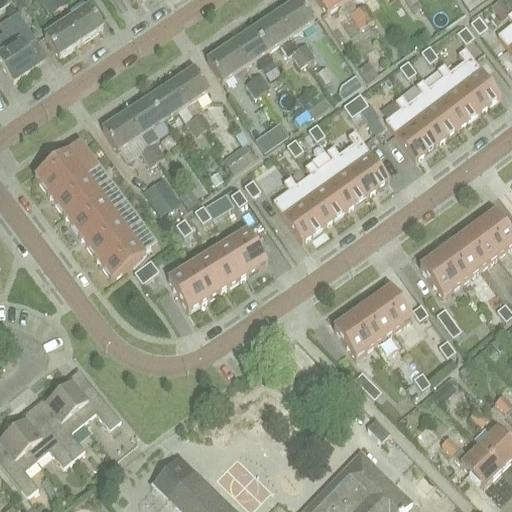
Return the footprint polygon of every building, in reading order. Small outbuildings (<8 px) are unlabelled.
[(26,3),(23,0),(6,0),(13,11),(26,3)] [(59,14),(50,0),(42,0),(38,3),(50,20),(59,14)] [(62,0),(50,0),(59,14),(68,8),(62,0)] [(349,2),(348,0),(314,0),(327,18),(349,2)] [(469,12),(486,0),(468,0),(463,4),(469,12)] [(298,3),(275,18),(308,67),(315,63),(305,49),(307,48),(298,36),(314,26),(298,3)] [(366,8),(357,14),(367,28),(375,24),(366,8)] [(89,11),(67,25),(81,47),(103,32),(89,11)] [(366,29),(367,28),(357,14),(349,19),(355,27),(349,31),(362,50),(375,42),(366,29)] [(0,47),(5,55),(0,58),(0,66),(13,86),(37,70),(24,51),(36,43),(24,25),(18,15),(0,26),(0,28),(6,37),(0,40),(0,47)] [(511,16),(507,21),(511,27),(511,28),(497,40),(511,59),(511,16)] [(308,67),(275,18),(252,33),(268,56),(279,49),(287,61),(290,59),(300,73),(308,67)] [(470,27),(477,37),(484,32),(477,21),(470,27)] [(81,47),(67,25),(45,39),(59,61),(81,47)] [(457,37),(465,47),(472,41),(464,31),(457,37)] [(268,56),(252,33),(229,48),(245,72),(268,56)] [(245,72),(229,48),(206,64),(222,87),(245,72)] [(421,56),(429,66),(436,61),(428,51),(421,56)] [(444,70),(443,70),(478,118),(500,101),(465,54),(458,59),(463,66),(449,77),(444,70)] [(400,71),(407,82),(414,76),(407,66),(400,71)] [(330,76),(344,85),(349,76),(336,68),(330,76)] [(478,118),(443,70),(437,75),(442,82),(428,93),(422,86),(457,134),(478,118)] [(194,72),(171,87),(204,137),(211,132),(208,128),(216,123),(209,113),(201,118),(193,106),(209,95),(194,72)] [(270,93),(261,79),(253,84),(263,98),(270,93)] [(254,104),(263,98),(253,84),(245,90),(254,104)] [(457,134),(422,86),(416,91),(421,98),(407,109),(401,102),(436,149),(457,134)] [(204,137),(171,87),(148,103),(163,126),(177,117),(202,156),(208,164),(215,170),(222,182),(228,178),(202,138),(204,137)] [(320,97),(303,109),(313,124),(330,111),(320,97)] [(357,100),(350,105),(358,116),(365,111),(357,100)] [(436,149),(401,102),(394,107),(400,114),(384,126),(414,166),(436,149)] [(163,126),(148,103),(125,118),(140,141),(163,126)] [(358,116),(350,105),(343,110),(350,121),(358,116)] [(140,141),(125,118),(102,133),(117,156),(131,147),(140,141)] [(308,134),(316,145),(323,140),(316,129),(308,134)] [(333,152),(332,152),(366,201),(389,185),(354,137),(347,142),(353,149),(338,159),(333,152)] [(287,150),(294,160),(301,155),(294,144),(287,150)] [(156,147),(148,153),(158,167),(166,161),(156,147)] [(68,156),(34,181),(112,285),(145,260),(87,182),(98,173),(84,155),(84,154),(83,154),(79,148),(69,156),(68,155),(68,156)] [(243,150),(223,164),(234,179),(254,164),(243,150)] [(366,201),(332,152),(326,157),(331,164),(317,175),(311,167),(311,168),(345,216),(366,201)] [(102,174),(110,187),(130,174),(121,161),(102,174)] [(345,216),(311,168),(304,172),(310,180),(295,190),(290,183),(289,183),(324,231),(345,216)] [(324,231),(289,183),(283,188),(288,195),(272,206),(301,247),(324,231)] [(251,202),(259,197),(251,186),(244,191),(251,202)] [(231,201),(238,211),(245,206),(238,195),(231,201)] [(251,213),(259,224),(273,213),(265,202),(251,213)] [(196,217),(204,228),(211,223),(203,212),(196,217)] [(511,241),(494,217),(475,231),(498,262),(511,251),(511,241)] [(178,231),(185,241),(192,236),(185,226),(178,231)] [(498,262),(475,231),(457,244),(479,275),(498,262)] [(267,268),(247,236),(226,248),(246,281),(267,268)] [(479,275),(457,244),(438,258),(461,289),(479,275)] [(246,281),(226,248),(207,260),(227,293),(246,281)] [(461,289),(438,258),(419,272),(442,303),(461,289)] [(227,293),(207,260),(188,272),(208,305),(227,293)] [(158,276),(151,266),(144,271),(151,282),(158,276)] [(151,282),(144,271),(136,277),(144,287),(151,282)] [(208,305),(188,272),(167,284),(187,317),(208,305)] [(390,292),(371,306),(393,337),(412,324),(390,292)] [(393,337),(371,306),(352,319),(374,351),(393,337)] [(498,315),(506,325),(511,319),(511,318),(504,309),(498,315)] [(438,322),(446,333),(453,328),(445,317),(438,322)] [(374,351),(352,319),(333,333),(355,364),(374,351)] [(460,338),(453,328),(446,333),(453,343),(460,338)] [(440,352),(447,362),(454,357),(447,347),(440,352)] [(355,384),(364,393),(371,387),(362,378),(355,384)] [(415,384),(422,394),(430,389),(422,379),(415,384)] [(71,386),(58,397),(83,428),(96,418),(110,435),(121,426),(91,390),(81,398),(71,386)] [(379,396),(371,387),(364,393),(373,402),(379,396)] [(71,439),(83,428),(58,397),(45,408),(54,420),(45,428),(74,464),(85,456),(71,439)] [(511,408),(503,400),(494,408),(505,419),(511,424),(511,408)] [(489,423),(478,413),(470,422),(481,433),(489,423)] [(364,428),(378,443),(387,434),(373,420),(364,428)] [(74,464),(45,428),(35,436),(25,424),(12,435),(37,466),(50,456),(63,473),(74,464)] [(511,446),(497,432),(479,450),(502,473),(511,463),(511,446)] [(25,476),(37,466),(12,435),(0,444),(0,448),(8,458),(0,464),(0,468),(28,503),(39,494),(25,476)] [(449,442),(442,449),(453,460),(460,452),(449,442)] [(502,473),(479,450),(461,468),(484,492),(502,473)] [(407,511),(412,507),(361,457),(338,480),(339,481),(308,511),(231,511),(180,462),(152,490),(173,511),(407,511)]
